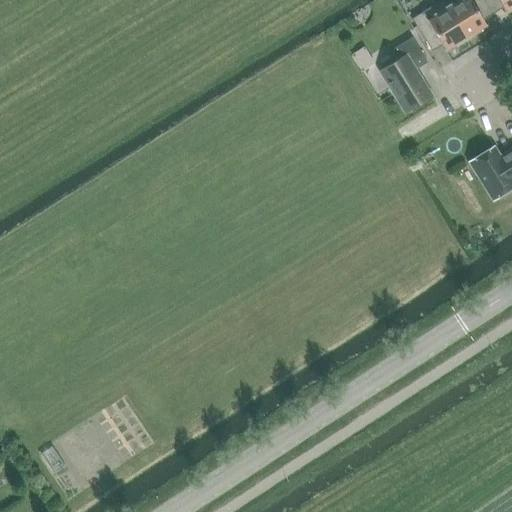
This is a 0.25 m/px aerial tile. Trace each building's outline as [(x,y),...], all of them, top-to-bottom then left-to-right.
[(467,40),(448,8),(442,0),(441,0),(422,12),(411,19),(432,52),(442,45),(446,51),(454,45),(455,47),(467,40)] [(481,21),(492,14),(483,0),(460,0),(448,8),(467,40),(478,32),(477,31),(484,26),(481,21)] [(511,0),(483,0),(492,14),(503,8),(506,13),(511,9),(511,0)] [(392,51),(398,61),(379,73),(405,114),(432,97),(415,71),(427,64),(412,39),(392,51)] [(493,147),(469,162),(488,193),(493,200),(505,193),(511,188),(511,149),(499,157),(493,147)]
